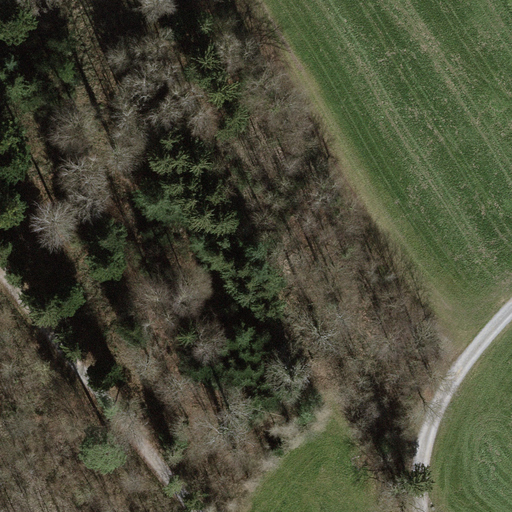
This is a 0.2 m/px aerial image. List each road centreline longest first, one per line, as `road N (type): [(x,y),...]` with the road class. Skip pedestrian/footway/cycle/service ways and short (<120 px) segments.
road 1 (track): [(199,511),(0,266)]
road 2 (track): [(421,511),(415,477),(427,424),(467,360),(511,314)]
